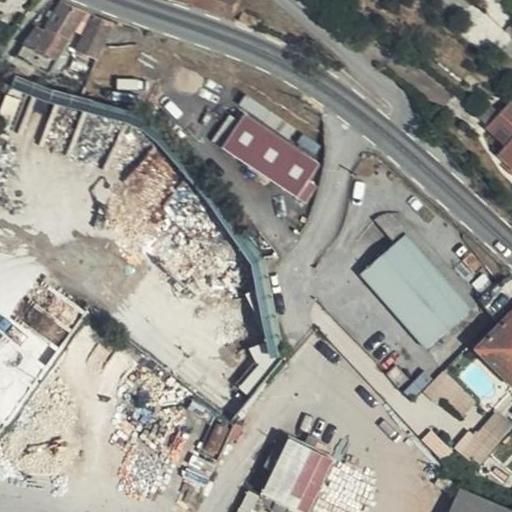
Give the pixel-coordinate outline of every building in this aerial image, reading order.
[(192,0),(193,2),(231,14),(233,0),(192,0)] [(31,65),(45,73),(79,13),(59,2),(37,36),(28,31),(20,45),(23,46),(37,53),(31,65)] [(72,53),(92,62),(109,25),(90,16),(72,53)] [(19,58),(31,65),(37,53),(23,46),(19,58)] [(511,141),(511,94),(489,122),(508,138),(511,141)] [(304,199),(328,164),(248,111),(225,147),(304,199)] [(511,161),(511,141),(508,138),(499,150),(511,161)] [(476,308),(478,306),(396,226),(367,232),(390,253),(357,287),(428,357),(476,308)] [(493,326),(511,305),(511,290),(504,283),(478,306),(476,308),(493,326)] [(511,389),(511,388),(511,319),(477,355),(511,389)] [(511,418),(496,405),(459,448),(480,466),(511,427),(511,418)] [(245,500),(268,511),(269,511),(303,457),(277,443),(245,500)] [(303,457),(269,511),(297,511),(321,466),(303,457)]
